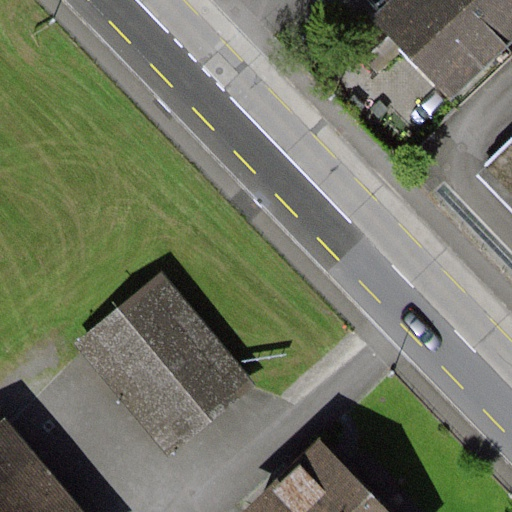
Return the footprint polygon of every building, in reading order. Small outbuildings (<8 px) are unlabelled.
[(419,0),(376,41),(447,117),(511,55),(511,1),(511,0),(419,0)] [(511,143),(482,172),(511,202),(511,143)] [(150,290),(77,353),(165,454),(238,392),(150,290)] [(0,511),(60,511),(0,438),(0,511)] [(366,511),(317,461),(263,511),(366,511)]
